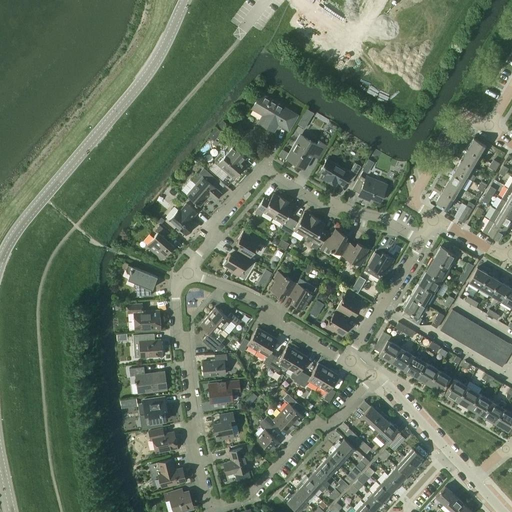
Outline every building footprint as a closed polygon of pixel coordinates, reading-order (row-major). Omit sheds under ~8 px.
[(259,121),(273,130),(277,123),(288,129),(296,115),(261,94),(252,108),(264,114),(259,121)] [(299,133),(285,158),(289,160),(290,158),(302,165),(301,167),(305,170),(313,156),(318,159),(327,145),(318,140),(316,144),(303,136),(299,133)] [(473,138),(467,149),(479,156),(486,145),(473,138)] [(222,151),(215,159),(215,162),(219,165),(234,178),(245,165),(242,162),(246,157),(229,142),(222,151)] [(467,149),(461,159),(473,167),(479,156),(467,149)] [(323,178),(335,185),(337,182),(343,185),(346,180),(351,183),(361,166),(355,163),(349,172),(327,159),(319,171),(325,175),(323,178)] [(454,170),(467,177),(471,180),(474,175),(472,174),(475,168),(473,167),(461,159),(454,170)] [(181,190),(200,206),(209,195),(215,200),(221,193),(213,185),(217,180),(203,168),(198,173),(202,176),(195,184),(190,180),(181,190)] [(448,180),(461,188),(467,177),(454,170),(448,180)] [(367,197),(380,202),(387,185),(367,176),(365,179),(360,176),(352,189),(359,193),(358,196),(366,200),(367,197)] [(442,191),(454,198),(461,188),(448,180),(442,191)] [(501,198),(511,203),(511,189),(508,187),(501,198)] [(483,199),(488,202),(494,193),(488,190),(486,193),(483,199)] [(435,201),(448,209),(454,198),(442,191),(435,201)] [(263,211),(273,217),(284,198),(278,195),(277,196),(273,193),(267,204),(261,201),(254,213),(260,216),(263,211)] [(280,228),(285,231),(292,219),(287,216),(293,206),(289,203),(289,202),(284,198),(273,217),(283,223),(280,228)] [(495,208),(511,218),(511,203),(501,198),(495,208)] [(169,220),(185,234),(194,224),(190,220),(197,212),(186,203),(179,211),(178,210),(169,220)] [(458,219),(463,223),(472,209),(466,205),(458,219)] [(506,229),(511,218),(495,208),(489,219),(506,229)] [(294,229),(304,235),(315,217),(309,213),(308,215),(304,212),(298,222),(292,219),(285,231),(291,234),(294,229)] [(311,246),(316,249),(323,238),(318,234),(324,224),(320,221),(320,220),(315,217),(304,235),(314,241),(311,246)] [(487,232),(499,239),(506,229),(489,219),(482,231),(487,234),(487,232)] [(148,247),(162,258),(173,245),(169,242),(173,237),(159,225),(155,230),(157,232),(153,237),(155,239),(148,247)] [(332,249),(342,255),(350,242),(344,239),(346,236),(335,229),(330,237),(328,236),(320,249),(328,254),(332,249)] [(237,251),(249,258),(255,248),(261,251),(265,243),(252,235),(251,237),(243,232),(236,243),(240,245),(237,251)] [(342,255),(361,266),(368,253),(366,252),(368,249),(357,242),(355,246),(350,242),(342,255)] [(433,259),(448,267),(455,255),(441,246),(433,259)] [(230,272),(238,277),(249,258),(237,251),(233,256),(230,254),(223,265),(231,270),(230,272)] [(364,270),(380,280),(383,275),(386,276),(393,263),(391,262),(393,259),(382,252),(380,256),(375,252),(364,270)] [(426,271),(440,280),(448,267),(433,259),(426,271)] [(461,275),(466,278),(473,265),(468,262),(461,275)] [(135,282),(136,296),(151,295),(150,288),(152,288),(157,276),(132,266),(127,278),(135,282)] [(468,281),(479,288),(488,274),(477,267),(468,281)] [(418,283),(433,292),(440,280),(426,271),(418,283)] [(284,292),(289,295),(296,283),(278,272),(273,280),(275,281),(270,289),(281,296),(284,292)] [(479,288),(490,294),(498,280),(488,274),(479,288)] [(292,302),(303,309),(308,301),(310,302),(318,289),(300,278),(296,283),(289,295),(294,299),(292,302)] [(490,294),(501,301),(509,286),(498,280),(490,294)] [(411,296),(426,304),(433,292),(418,283),(411,296)] [(501,301),(511,307),(511,305),(511,288),(509,286),(501,301)] [(336,309),(348,317),(351,312),(355,314),(361,303),(353,298),(354,296),(347,291),(336,309)] [(402,314),(418,324),(421,319),(418,317),(426,304),(411,296),(404,308),(405,309),(402,314)] [(134,312),(135,330),(160,328),(159,310),(142,311),(141,303),(127,304),(128,313),(134,312)] [(207,316),(223,329),(230,320),(236,325),(240,320),(231,312),(227,317),(215,307),(207,316)] [(334,331),(342,336),(349,324),(345,322),(348,317),(336,309),(325,328),(332,333),(334,331)] [(446,320),(451,323),(457,312),(452,309),(446,320)] [(431,325),(436,328),(444,315),(438,312),(431,325)] [(451,323),(456,326),(462,315),(457,312),(451,323)] [(456,326),(461,329),(468,318),(462,315),(456,326)] [(202,340),(213,350),(224,338),(219,334),(223,329),(207,316),(200,324),(209,332),(202,340)] [(461,329),(467,332),(473,322),(468,318),(461,329)] [(440,330),(445,333),(451,323),(446,320),(440,330)] [(395,327),(408,334),(411,329),(398,321),(395,327)] [(467,332),(472,335),(478,325),(473,322),(467,332)] [(445,333),(450,336),(456,326),(451,323),(445,333)] [(472,335),(477,338),(483,328),(478,325),(472,335)] [(450,336),(455,339),(461,329),(456,326),(450,336)] [(247,345),(257,351),(267,333),(257,327),(249,341),(244,338),(238,348),(243,351),(247,345)] [(477,338),(482,341),(488,331),(483,328),(477,338)] [(455,339),(461,342),(467,332),(461,329),(455,339)] [(379,354),(391,362),(400,347),(388,340),(391,335),(383,331),(373,348),(380,352),(379,354)] [(482,341),(487,344),(493,334),(488,331),(482,341)] [(461,342),(466,345),(472,335),(467,332),(461,342)] [(263,362),(268,366),(274,355),(269,352),(277,339),(267,333),(257,351),(266,356),(263,362)] [(139,341),(140,357),(161,355),(160,339),(150,340),(150,334),(138,335),(138,341),(139,341)] [(487,344),(492,347),(499,337),(493,334),(487,344)] [(466,345),(471,348),(477,338),(472,335),(466,345)] [(492,347),(498,350),(504,340),(499,337),(492,347)] [(471,348),(476,351),(482,341),(477,338),(471,348)] [(498,350),(503,353),(509,343),(504,340),(498,350)] [(476,351),(481,354),(487,344),(482,341),(476,351)] [(221,342),(213,350),(220,350),(224,345),(221,342)] [(503,353),(508,356),(511,349),(511,344),(509,343),(503,353)] [(481,354),(486,357),(492,347),(487,344),(481,354)] [(282,365),(287,369),(297,351),(287,345),(279,358),(274,355),(268,366),(278,372),(282,365)] [(391,362),(404,369),(412,354),(400,347),(391,362)] [(486,357),(492,360),(498,350),(492,347),(486,357)] [(492,360),(497,364),(503,353),(498,350),(492,360)] [(293,380),(299,384),(305,373),(300,370),(307,357),(297,351),(287,369),(297,374),(293,380)] [(202,362),(204,376),(225,374),(223,360),(227,359),(226,353),(214,355),(215,360),(202,362)] [(497,364),(502,367),(508,356),(503,353),(497,364)] [(404,369),(416,377),(425,362),(412,354),(404,369)] [(416,377),(429,384),(437,369),(425,362),(416,377)] [(308,381),(318,386),(328,369),(318,363),(310,376),(305,373),(299,384),(304,387),(308,381)] [(135,375),(137,394),(167,390),(164,371),(144,373),(143,366),(129,368),(130,376),(135,375)] [(324,398),(329,401),(335,391),(330,388),(338,375),(328,369),(318,386),(327,392),(324,398)] [(429,384),(441,391),(450,376),(437,369),(429,384)] [(445,393),(457,401),(466,386),(453,378),(445,393)] [(208,383),(210,402),(232,400),(231,391),(239,390),(238,380),(208,383)] [(457,401),(470,408),(478,393),(466,386),(457,401)] [(280,411),(295,425),(303,416),(292,406),(296,401),(287,393),(283,398),(288,403),(280,411)] [(470,408),(482,415),(491,400),(478,393),(470,408)] [(140,416),(142,428),(161,424),(161,421),(165,420),(164,413),(166,412),(164,397),(143,400),(145,415),(140,416)] [(362,415),(370,423),(381,411),(376,406),(374,408),(371,404),(370,405),(364,400),(352,412),(359,418),(362,415)] [(482,415),(495,423),(503,408),(506,403),(501,400),(498,405),(491,400),(482,415)] [(495,423),(507,430),(510,425),(511,425),(511,412),(511,413),(503,408),(495,423)] [(263,419),(272,427),(276,423),(287,433),(295,425),(280,411),(273,419),(267,414),(263,419)] [(372,431),(376,435),(389,421),(385,418),(387,416),(381,411),(370,423),(376,428),(372,431)] [(213,422),(216,440),(233,437),(231,425),(235,424),(232,412),(219,414),(221,421),(213,422)] [(255,438),(270,452),(279,442),(268,432),(272,427),(263,419),(259,424),(264,429),(255,438)] [(375,436),(384,444),(398,429),(389,421),(376,435),(375,436)] [(152,439),(155,452),(177,447),(173,432),(163,434),(162,428),(148,431),(150,439),(152,439)] [(344,433),(353,442),(358,437),(349,428),(344,433)] [(389,445),(393,450),(405,437),(400,433),(389,445)] [(353,442),(362,450),(367,445),(358,437),(353,442)] [(333,445),(345,456),(354,447),(344,438),(340,441),(339,440),(333,445)] [(330,453),(327,456),(337,465),(345,456),(333,445),(328,451),(330,453)] [(362,450),(366,453),(370,448),(367,445),(362,450)] [(412,447),(404,456),(416,467),(421,462),(419,460),(422,457),(412,447)] [(234,472),(236,480),(249,476),(242,448),(228,451),(231,460),(223,463),(226,474),(234,472)] [(382,453),(387,457),(390,454),(385,449),(382,453)] [(379,456),(384,461),(387,457),(382,453),(379,456)] [(327,456),(319,465),(329,474),(337,465),(327,456)] [(404,456),(396,465),(406,475),(409,471),(411,473),(416,467),(404,456)] [(361,460),(366,465),(369,461),(364,457),(361,460)] [(158,474),(161,487),(185,481),(182,467),(174,469),(171,459),(150,464),(149,466),(152,474),(153,475),(158,474)] [(311,474),(321,483),(325,487),(329,483),(325,479),(329,474),(319,465),(311,474)] [(396,465),(388,474),(398,483),(406,475),(396,465)] [(366,470),(371,475),(374,471),(369,467),(366,470)] [(362,474),(367,478),(371,475),(366,470),(362,474)] [(347,475),(352,479),(356,476),(351,471),(347,475)] [(301,481),(313,492),(321,483),(311,474),(308,477),(306,475),(301,481)] [(388,474),(380,483),(390,492),(398,483),(388,474)] [(344,478),(349,483),(352,479),(347,475),(344,478)] [(337,481),(344,488),(348,484),(341,478),(337,481)] [(295,492),(305,501),(313,492),(301,481),(296,487),(297,488),(295,492)] [(344,488),(337,481),(337,482),(339,483),(336,487),(341,492),(344,488)] [(380,483),(372,492),(384,503),(389,497),(387,495),(390,492),(380,483)] [(349,488),(354,493),(358,489),(353,485),(349,488)] [(435,496),(444,504),(454,494),(444,486),(435,496)] [(165,500),(168,511),(171,511),(173,511),(192,506),(188,493),(183,494),(181,488),(164,494),(166,500),(165,500)] [(346,492),(351,496),(354,493),(349,488),(346,492)] [(331,492),(336,497),(339,493),(334,489),(331,492)] [(286,501),(296,510),(305,501),(295,492),(286,501)] [(328,496),(333,500),(336,497),(331,492),(328,496)] [(372,492),(363,501),(374,510),(376,507),(378,509),(384,503),(372,492)] [(444,504),(452,511),(453,511),(462,502),(454,494),(444,504)] [(363,501),(355,510),(357,511),(371,511),(374,510),(363,501)] [(333,506),(338,510),(341,507),(336,502),(333,506)] [(453,511),(470,511),(472,510),(462,502),(453,511)]
